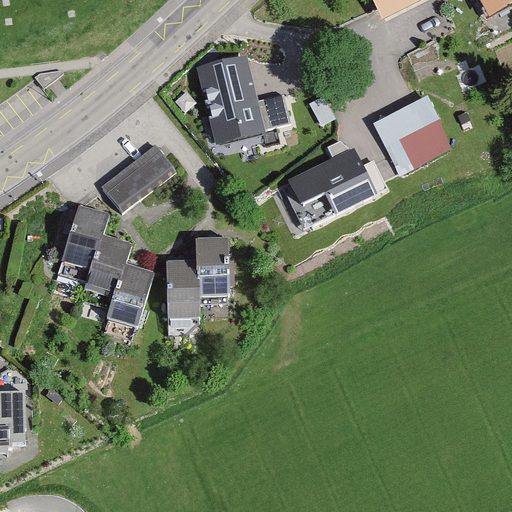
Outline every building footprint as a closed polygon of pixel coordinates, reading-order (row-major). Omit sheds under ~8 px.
[(441,0),(370,0),(385,29),(441,0)] [(511,0),(483,0),(496,24),(511,16),(511,0)] [(248,62),(198,73),(217,151),(266,140),(264,131),(258,105),(248,62)] [(44,75),(37,81),(42,89),(62,75),(60,72),(44,75)] [(287,98),(258,105),(264,131),(293,124),(287,98)] [(453,153),(430,105),(368,134),(392,182),(453,153)] [(155,150),(103,190),(123,216),(175,176),(155,150)] [(352,156),(286,189),(308,232),(374,199),(352,156)] [(111,223),(82,213),(64,267),(93,277),(105,240),(111,223)] [(135,250),(105,240),(93,277),(87,296),(116,306),(128,270),(135,250)] [(203,246),(203,269),(204,305),(237,304),(236,246),(203,246)] [(203,269),(169,269),(170,326),(204,326),(204,305),(203,269)] [(160,281),(128,270),(116,306),(110,326),(142,336),(160,281)] [(0,463),(13,463),(13,453),(23,453),(23,439),(31,439),(31,399),(0,398),(0,463)]
